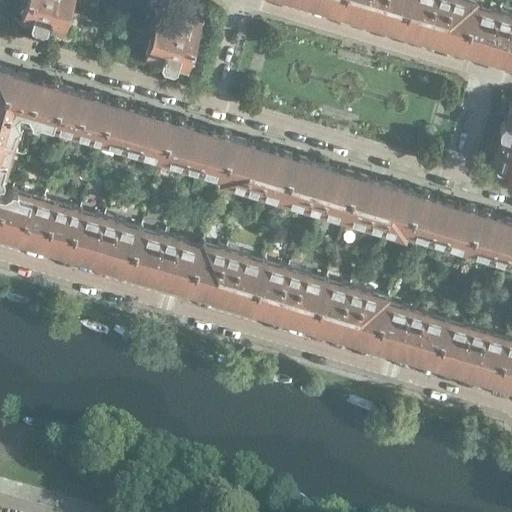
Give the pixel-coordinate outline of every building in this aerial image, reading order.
[(63,29),(70,4),(56,0),(25,0),(25,2),(20,5),(23,10),(21,17),(31,19),(33,23),(43,26),(47,24),(63,29)] [(402,23),(409,0),(341,0),(340,4),(402,23)] [(464,41),(474,6),(475,3),(465,0),(409,0),(402,23),(464,41)] [(200,23),(202,17),(202,16),(192,13),(190,9),(180,7),(176,9),(160,4),(152,29),(194,41),(198,31),(203,28),(200,23)] [(511,13),(491,7),(490,11),(474,6),(464,41),(466,45),(467,45),(472,47),(473,47),(476,45),(509,55),(511,58),(511,59),(511,58),(511,13)] [(191,52),(194,41),(152,29),(145,54),(161,58),(163,62),(173,65),(177,63),(187,66),(189,60),(194,57),(191,52)] [(29,108),(39,75),(0,63),(0,105),(16,110),(23,106),(29,108)] [(103,133),(113,98),(102,94),(100,91),(100,90),(99,90),(94,89),(94,88),(93,88),(93,89),(90,90),(62,82),(60,79),(60,78),(54,77),(54,76),(53,76),(53,77),(50,79),(39,75),(29,108),(33,116),(37,117),(41,115),(90,129),(92,134),(102,137),(103,133)] [(163,151),(173,115),(171,115),(170,111),(169,111),(163,109),(162,109),(159,111),(126,101),(124,98),(124,97),(118,96),(118,95),(117,95),(117,96),(114,98),(113,98),(103,133),(118,138),(117,141),(147,150),(148,147),(163,151)] [(511,104),(510,104),(505,119),(504,119),(501,121),(499,128),(500,131),(500,133),(511,136),(511,104)] [(2,166),(14,127),(18,124),(20,119),(16,110),(0,105),(0,177),(3,175),(5,170),(2,166)] [(224,169),(235,134),(232,133),(230,130),(230,129),(224,127),(223,127),(223,128),(220,129),(187,119),(185,116),(185,115),(184,116),(179,114),(178,114),(174,116),(173,115),(163,151),(179,156),(178,159),(208,168),(209,165),(224,169)] [(511,167),(511,136),(500,133),(500,134),(501,134),(492,162),(495,162),(495,164),(497,167),(504,169),(507,167),(508,166),(511,167)] [(284,191),(296,152),(235,134),(224,169),(223,173),(239,178),(238,180),(268,189),(269,186),(284,191)] [(346,209),(357,170),(296,152),(284,191),(299,195),(298,198),(321,205),(329,208),(330,205),(346,209)] [(408,228),(409,224),(420,189),(357,170),(346,209),(362,214),(361,217),(392,226),(393,223),(408,228)] [(70,246),(80,210),(81,207),(71,204),(68,207),(19,192),(18,188),(13,187),(6,191),(0,209),(0,224),(5,226),(7,229),(7,230),(8,230),(14,232),(18,230),(45,238),(47,241),(47,242),(48,242),(53,244),(54,244),(58,242),(69,245),(70,246)] [(469,242),(479,207),(477,206),(476,203),(475,202),(469,201),(469,200),(469,201),(465,203),(432,193),(430,189),(424,187),(423,187),(420,189),(409,224),(424,228),(423,233),(453,242),(454,237),(469,242)] [(511,216),(493,211),(491,208),(491,207),(485,205),(484,205),(481,207),(479,207),(469,242),(486,246),(486,251),(511,258),(511,216)] [(129,263),(140,228),(125,223),(126,220),(97,211),(96,215),(80,210),(70,246),(71,248),(71,249),(72,249),(78,251),(82,249),(115,259),(117,262),(116,262),(117,263),(123,264),(123,265),(124,265),(124,264),(127,262),(129,263)] [(191,282),(202,246),(187,242),(188,238),(158,229),(157,233),(140,228),(129,263),(130,263),(132,267),(133,267),(138,269),(139,269),(142,267),(176,277),(177,280),(177,281),(178,281),(184,283),(188,281),(191,282)] [(253,300),(264,260),(249,256),(250,253),(219,244),(218,248),(203,242),(202,246),(191,282),(253,300)] [(314,318),(325,278),(310,274),(311,270),(280,261),(279,265),(264,260),(253,300),(314,318)] [(376,337),(387,301),(387,297),(373,293),(374,289),(343,280),(342,283),(325,278),(314,318),(376,337)] [(435,355),(446,319),(432,315),(433,311),(402,302),(401,305),(387,301),(376,337),(378,340),(377,340),(378,341),(384,342),(384,343),(385,343),(385,342),(388,341),(421,350),(423,354),(423,355),(423,354),(429,356),(430,356),(433,354),(435,355)] [(499,374),(510,337),(494,333),(495,329),(464,320),(463,324),(446,319),(435,355),(436,355),(438,358),(438,359),(439,359),(445,361),(449,359),(482,369),(484,372),(483,372),(484,373),(484,372),(490,374),(490,375),(491,375),(491,374),(494,372),(499,374)] [(511,334),(510,337),(499,374),(506,376),(508,379),(507,379),(508,380),(511,380),(511,334)]
